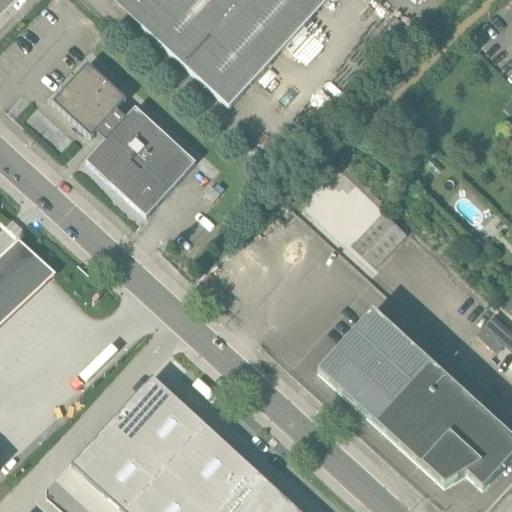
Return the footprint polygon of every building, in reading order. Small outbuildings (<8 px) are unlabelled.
[(114,0),(111,4),(152,42),(229,111),(331,0),(114,0)] [(117,114),(126,104),(87,68),(52,107),(91,142),(96,136),(105,145),(85,166),(146,222),(196,167),(135,112),(126,122),(117,114)] [(511,103),(503,112),(511,120),(511,103)] [(211,189),(204,197),(213,205),(220,198),(211,189)] [(383,217),(351,250),(375,273),(407,239),(383,217)] [(495,253),(488,244),(478,251),(484,261),(495,253)] [(0,267),(0,334),(53,284),(20,249),(0,267)] [(317,376),(444,492),(471,472),(489,488),(511,462),(511,442),(373,315),(317,376)] [(505,350),(511,356),(511,337),(510,335),(511,334),(494,319),(475,339),(497,358),(505,350)] [(152,381),(71,469),(117,511),(289,511),(260,485),(263,482),(152,381)]
